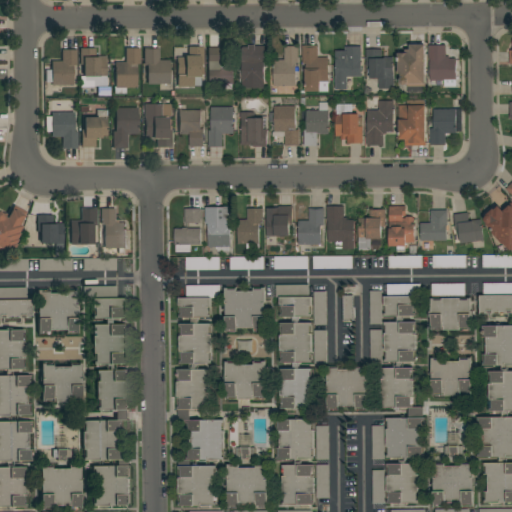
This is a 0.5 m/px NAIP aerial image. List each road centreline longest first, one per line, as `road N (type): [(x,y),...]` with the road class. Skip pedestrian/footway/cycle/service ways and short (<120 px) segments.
road 1 (residential): [(25,19),(511,15)]
road 2 (residential): [(26,166),(49,183),(479,174)]
road 3 (residential): [(184,277),(511,276)]
road 4 (residential): [(152,278),(157,511)]
road 5 (residential): [(24,0),(26,166)]
road 6 (residential): [(480,16),(479,174)]
